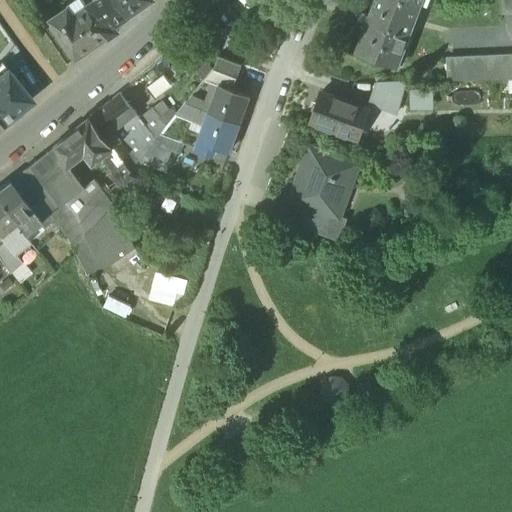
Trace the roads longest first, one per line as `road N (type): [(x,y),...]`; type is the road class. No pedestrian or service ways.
road 1 (residential): [(141,511),(234,196),(312,0)]
road 2 (residential): [(0,161),(75,108),(191,0)]
